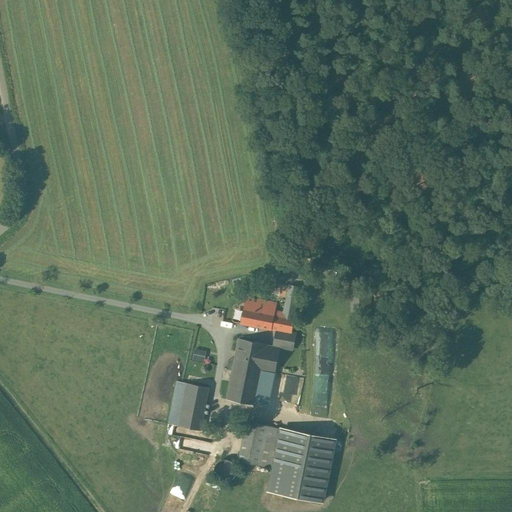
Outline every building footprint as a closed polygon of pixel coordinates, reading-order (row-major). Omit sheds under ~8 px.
[(289,285),(283,313),(274,311),(270,329),(277,331),(290,333),(299,287),(289,285)] [(370,294),(351,295),(351,315),(370,315),(370,294)] [(275,303),(246,298),(242,318),(257,321),(256,326),(270,329),(274,311),(275,303)] [(290,333),(277,331),(274,345),(292,349),(295,333),(290,333)] [(267,344),(238,338),(235,357),(264,363),(267,346),(267,344)] [(279,349),(267,346),(264,363),(262,370),(274,373),(279,349)] [(196,360),(209,361),(210,350),(198,348),(196,360)] [(264,363),(235,357),(226,399),(255,405),(262,370),(264,363)] [(182,382),(176,381),(168,424),(177,426),(186,383),(182,382)] [(208,387),(186,383),(177,426),(199,430),(208,387)] [(266,425),(246,421),(238,461),(239,461),(258,465),(266,425)] [(281,428),(266,425),(258,465),(272,468),(281,428)] [(333,439),(281,428),(272,468),(273,468),(268,491),(320,501),(333,439)] [(181,438),(179,449),(213,454),(215,443),(181,438)] [(225,459),(222,460),(220,460),(218,462),(217,462),(216,463),(215,465),(214,466),(214,468),(214,469),(214,471),(214,473),(214,474),(215,476),(217,478),(218,479),(219,480),(220,481),(222,481),(225,482),(227,481),(228,481),(230,480),(232,479),(233,477),(234,476),(235,474),(235,473),(236,472),(236,470),(236,468),(235,467),(235,465),(234,464),(232,462),(231,461),(229,460),(228,460),(225,459)] [(196,509),(193,511),(207,511),(211,505),(198,499),(194,508),(196,509)]
